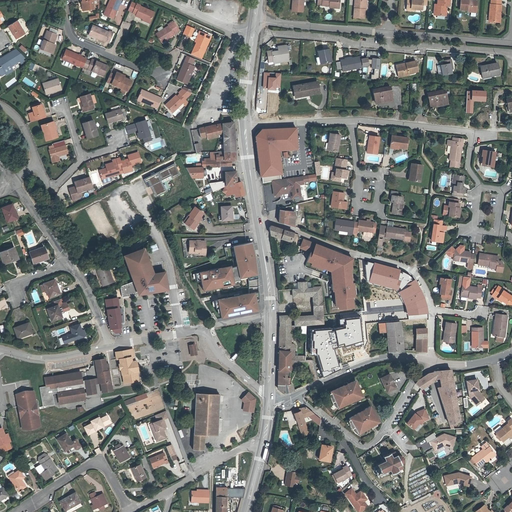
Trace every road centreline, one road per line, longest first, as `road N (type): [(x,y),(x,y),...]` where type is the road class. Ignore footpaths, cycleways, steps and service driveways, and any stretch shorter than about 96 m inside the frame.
road 1 (residential): [(431,309),(413,270),(257,218)]
road 2 (residential): [(294,394),(365,446),(430,360)]
road 3 (residential): [(131,511),(105,467),(92,464),(18,511)]
road 4 (unclassified): [(430,360),(372,359),(294,394)]
road 5 (residential): [(164,77),(71,37),(63,0)]
road 6 (residential): [(386,32),(253,21)]
road 7 (residential): [(511,38),(386,32)]
road 8 (residential): [(350,121),(472,132)]
